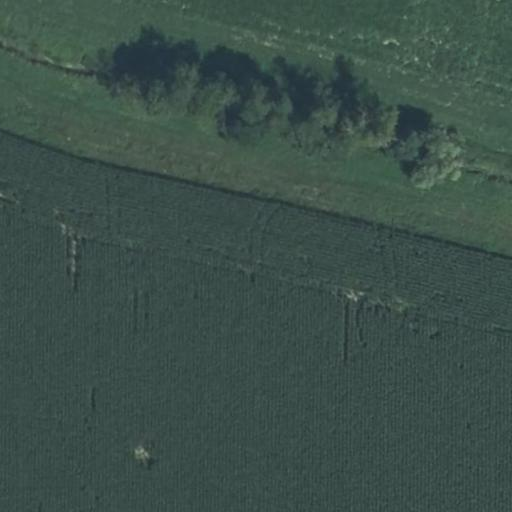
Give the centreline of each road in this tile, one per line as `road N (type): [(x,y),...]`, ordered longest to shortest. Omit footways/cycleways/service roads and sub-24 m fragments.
road 1 (track): [(0,87),(304,176),(511,224)]
road 2 (track): [(7,0),(80,31),(511,145)]
